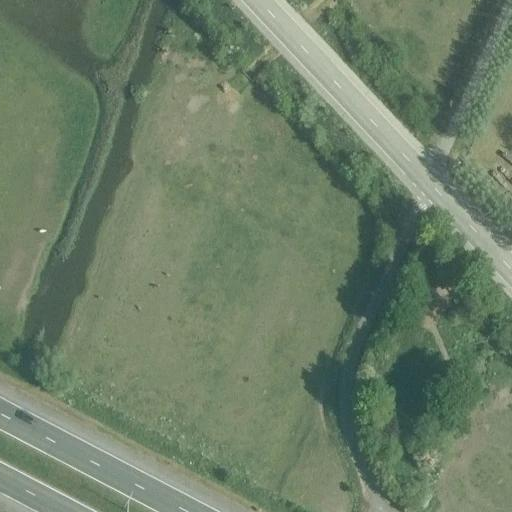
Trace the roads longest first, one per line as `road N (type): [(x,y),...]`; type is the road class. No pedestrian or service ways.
road 1 (unclassified): [(373,511),(353,446),(346,373),(429,184)]
road 2 (tertiary): [(259,0),(429,184)]
road 3 (trunk): [(191,511),(0,409)]
road 4 (unclassified): [(511,0),(429,184)]
road 5 (tertiary): [(429,184),(511,271)]
